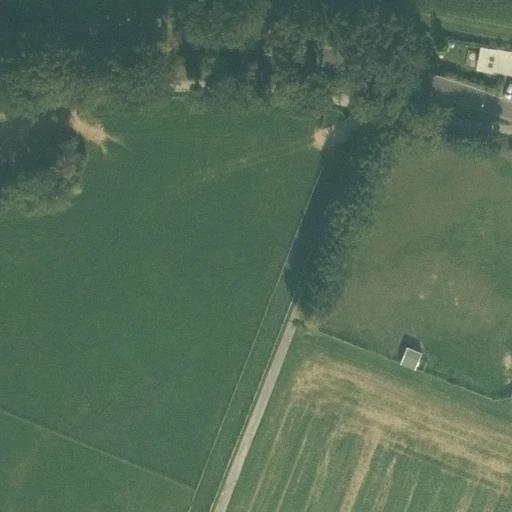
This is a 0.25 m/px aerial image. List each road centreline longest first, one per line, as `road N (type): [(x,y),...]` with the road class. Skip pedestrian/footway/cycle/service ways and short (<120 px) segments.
road 1 (tertiary): [(511,119),(401,76),(188,37),(0,39)]
road 2 (track): [(511,134),(284,92),(0,89)]
road 3 (track): [(215,511),(376,112)]
road 4 (track): [(511,40),(270,0)]
